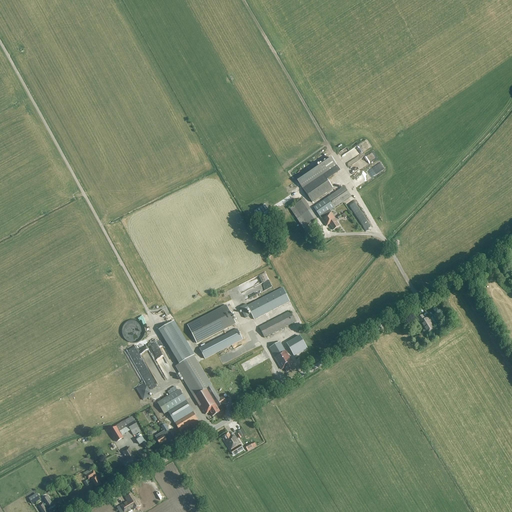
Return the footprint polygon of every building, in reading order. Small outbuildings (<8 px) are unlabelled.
[(350,160),(370,148),(369,147),(374,144),(371,140),(347,154),(350,160)] [(341,171),(331,158),(297,181),(312,203),(333,188),(327,180),(341,171)] [(329,224),(333,230),(339,226),(335,220),(336,220),(330,212),(330,211),(351,197),(344,187),(313,207),(320,218),(320,217),(321,218),(326,226),(329,224)] [(303,199),(294,206),(308,225),(317,219),(303,199)] [(308,225),(294,206),(289,209),(305,232),(310,229),(308,225)] [(262,292),(276,286),(270,271),(257,277),(261,285),(259,286),(262,292)] [(247,306),(249,309),(254,320),(289,301),(283,288),(247,306)] [(249,309),(247,306),(246,304),(240,308),(242,312),(249,309)] [(236,324),(226,305),(187,325),(197,344),(236,324)] [(163,311),(167,317),(172,314),(168,307),(163,311)] [(259,327),(264,338),(295,322),(290,311),(259,327)] [(446,319),(447,323),(451,329),(457,325),(451,315),(450,316),(447,312),(444,314),(447,318),(446,319)] [(425,319),(422,315),(416,319),(426,336),(437,330),(428,317),(425,319)] [(144,333),(144,331),(144,329),(143,327),(142,325),(140,323),(139,322),(137,321),(135,321),(133,321),(131,321),(129,321),(127,322),(126,323),(124,325),(123,327),(122,329),(122,331),(122,333),(122,335),(123,337),(124,339),(125,340),(127,341),(129,342),(131,343),(133,343),(135,343),(138,342),(139,341),(141,340),(142,339),(143,337),(144,335),(144,333)] [(199,348),(205,359),(242,339),(237,329),(199,348)] [(260,334),(258,330),(252,332),(257,343),(262,341),(260,334)] [(307,348),(300,337),(287,345),(294,356),(307,348)] [(161,338),(155,341),(164,366),(171,363),(165,347),(167,347),(165,342),(163,343),(161,338)] [(280,342),(279,343),(269,348),(273,354),(283,347),(280,342)] [(285,352),(283,347),(273,354),(275,358),(281,368),(285,366),(287,370),(295,366),(286,351),(285,352)] [(249,368),(268,359),(265,353),(246,362),(249,368)] [(194,356),(189,358),(176,366),(193,395),(206,387),(211,384),(194,356)] [(162,365),(155,368),(161,383),(170,380),(168,376),(166,377),(162,365)] [(151,396),(145,384),(136,389),(143,401),(151,396)] [(207,389),(206,387),(193,395),(194,396),(206,415),(210,413),(212,417),(220,412),(218,408),(227,403),(223,397),(220,399),(212,386),(207,389)] [(168,412),(186,401),(185,399),(179,390),(170,396),(170,395),(157,403),(164,414),(168,412)] [(168,412),(176,426),(180,431),(198,420),(185,399),(186,401),(168,412)] [(132,417),(125,421),(133,436),(141,432),(132,417)] [(165,424),(161,427),(164,431),(165,433),(169,431),(165,424)] [(116,427),(110,431),(117,442),(123,438),(121,436),(117,429),(116,427)] [(165,433),(164,431),(155,437),(160,445),(169,439),(167,435),(170,432),(169,431),(165,433)] [(229,434),(222,438),(234,455),(243,449),(235,436),(231,438),(229,434)] [(145,442),(142,437),(136,440),(139,445),(145,442)] [(251,443),(245,446),(248,451),(254,448),(251,443)] [(124,465),(127,469),(138,463),(133,455),(134,455),(130,448),(123,452),(128,460),(123,463),(124,465)] [(84,473),(86,476),(89,480),(91,479),(96,488),(101,485),(99,482),(100,481),(92,469),(84,473)] [(125,498),(127,502),(120,506),(124,511),(132,508),(134,510),(136,509),(137,510),(138,510),(140,509),(140,508),(140,507),(139,507),(141,506),(137,501),(136,502),(131,494),(125,498)] [(37,495),(29,499),(32,504),(35,503),(34,501),(39,498),(37,495)] [(43,503),(38,506),(41,511),(48,511),(46,509),(48,508),(53,505),(47,496),(46,497),(47,497),(43,500),(45,504),(44,505),(43,503)]
